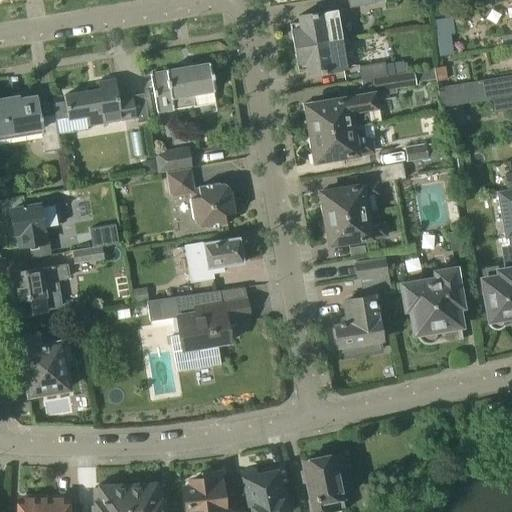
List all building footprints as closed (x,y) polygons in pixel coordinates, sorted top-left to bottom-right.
[(384,0),(347,0),(349,9),(375,4),(375,3),(384,1),(384,0)] [(293,48),(342,40),(337,10),(298,16),(299,22),(289,23),(293,48)] [(437,36),(453,33),(451,17),(435,19),(437,36)] [(469,37),(485,35),(484,19),(467,20),(469,37)] [(342,40),(293,48),(297,71),(306,69),(307,75),(347,69),(342,40)] [(192,96),(214,92),(214,91),(212,79),(214,79),(213,73),(211,73),(209,63),(192,66),(190,66),(190,67),(185,68),(184,67),(182,68),(166,71),(166,72),(150,74),(157,114),(194,107),(192,96)] [(361,79),(386,75),(384,63),(358,67),(361,79)] [(420,82),(436,79),(437,79),(436,68),(414,72),(414,71),(413,71),(386,75),(361,79),(363,96),(312,104),(312,102),(303,104),(305,114),(307,114),(310,132),(360,124),(360,126),(370,124),(368,111),(378,109),(376,97),(396,93),(395,88),(420,83),(420,82)] [(490,99),(511,95),(511,77),(464,85),(437,89),(439,99),(440,98),(441,107),(490,99)] [(87,127),(136,119),(132,96),(118,98),(115,80),(98,82),(99,90),(64,95),(68,120),(86,117),(87,127)] [(55,115),(40,117),(37,96),(19,99),(18,93),(11,94),(12,97),(1,99),(0,98),(0,140),(9,139),(8,135),(40,130),(44,153),(60,150),(55,115)] [(511,110),(511,95),(490,99),(493,114),(511,110)] [(363,141),(360,126),(360,124),(310,132),(314,153),(311,154),(313,164),(323,163),(322,160),(371,153),(369,140),(363,141)] [(407,162),(428,158),(449,154),(447,141),(425,145),(425,144),(405,148),(407,162)] [(188,148),(154,154),(158,173),(191,167),(188,148)] [(381,183),(405,178),(402,162),(378,167),(381,183)] [(190,168),(165,173),(170,198),(189,194),(193,219),(203,218),(205,228),(226,224),(226,223),(229,222),(234,217),(233,213),(234,212),(231,191),(229,192),(229,188),(223,183),(219,184),(219,183),(198,187),(198,188),(194,189),(190,168)] [(325,217),(366,210),(363,196),(379,193),(377,182),(319,191),(320,200),(322,200),(322,201),(325,217)] [(511,189),(507,190),(507,189),(496,191),(504,237),(508,237),(508,239),(509,245),(500,247),(503,269),(497,270),(496,267),(480,270),(481,279),(478,280),(480,294),(484,293),(489,321),(490,324),(492,327),(495,328),(498,328),(501,327),(503,325),(504,321),(504,318),(511,316),(511,189)] [(187,198),(179,199),(181,218),(189,217),(187,198)] [(40,207),(39,205),(10,210),(14,234),(18,233),(21,247),(46,242),(42,221),(54,219),(51,205),(40,207)] [(366,210),(325,217),(328,237),(327,238),(328,244),(385,234),(383,223),(368,225),(366,210)] [(115,224),(88,228),(92,248),(102,246),(118,243),(115,224)] [(191,282),(213,278),(213,273),(224,271),(223,266),(243,263),(239,237),(185,245),(191,282)] [(104,259),(102,246),(92,248),(72,251),(74,264),(104,259)] [(358,277),(362,277),(386,272),(383,258),(356,263),(358,277)] [(446,269),(456,268),(454,258),(445,260),(446,269)] [(57,279),(69,277),(66,264),(64,264),(53,266),(10,273),(15,301),(17,301),(19,315),(46,311),(45,309),(61,306),(57,279)] [(437,330),(460,326),(461,326),(458,307),(462,307),(461,304),(461,303),(462,302),(461,294),(456,268),(446,269),(435,271),(435,278),(401,284),(406,310),(410,309),(414,334),(419,333),(420,337),(421,338),(422,340),(424,341),(426,342),(430,342),(433,341),(435,339),(436,338),(437,336),(437,333),(437,330)] [(377,340),(381,339),(375,300),(378,299),(376,287),(388,285),(386,272),(362,277),(365,297),(344,300),(347,319),(335,321),(336,326),(335,326),(338,347),(359,343),(360,344),(361,347),(363,350),(367,351),(370,351),(373,350),(376,347),(377,344),(378,341),(377,340)] [(340,282),(318,287),(321,299),(343,294),(340,282)] [(221,364),(217,344),(230,342),(227,324),(238,323),(236,316),(249,314),(245,287),(175,297),(178,316),(177,316),(180,335),(170,336),(176,372),(221,364)] [(83,335),(98,332),(94,311),(79,314),(83,335)] [(42,332),(12,337),(20,383),(26,382),(28,396),(68,389),(60,343),(44,345),(42,332)] [(328,511),(345,509),(336,469),(349,466),(345,452),(302,461),(305,471),(302,472),(304,482),(307,481),(313,511),(328,511)] [(271,468),(244,473),(251,511),(288,511),(286,503),(282,503),(276,473),(273,473),(271,468)] [(223,511),(219,477),(218,477),(217,474),(210,475),(210,478),(190,480),(191,485),(184,486),(187,511),(223,511)] [(126,485),(127,511),(162,511),(162,502),(159,503),(159,484),(126,485)] [(127,511),(126,485),(95,487),(96,505),(93,505),(93,511),(127,511)] [(67,511),(67,499),(63,499),(61,497),(54,498),(52,499),(34,499),(32,497),(25,497),(23,499),(19,499),(18,511),(67,511)]
